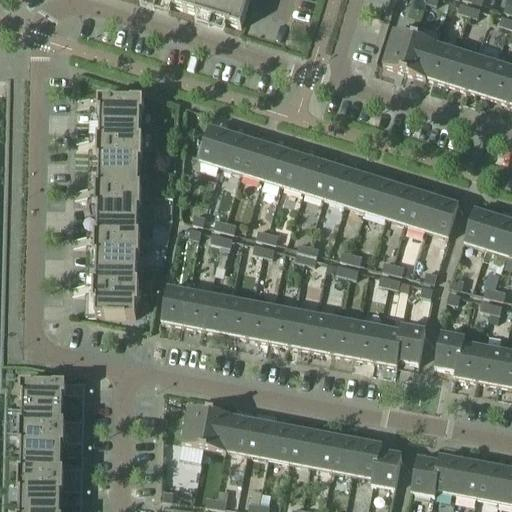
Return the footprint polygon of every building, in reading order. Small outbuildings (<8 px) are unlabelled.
[(252,0),(140,0),(242,32),(252,0)] [(429,0),(428,0),(426,8),(435,11),(438,3),(429,0)] [(479,0),(473,0),(471,7),(481,10),(484,1),(479,0)] [(511,19),(511,10),(505,8),(503,17),(511,19)] [(467,21),(469,12),(460,9),(457,18),(467,21)] [(469,12),(467,21),(477,24),(479,15),(469,12)] [(508,34),(511,25),(501,22),(498,31),(508,34)] [(404,78),(415,42),(393,35),(382,71),(404,78)] [(424,85),(436,48),(415,42),(404,78),(424,85)] [(445,90),(456,56),(436,50),(437,49),(436,48),(424,85),(425,85),(426,84),(445,90)] [(466,96),(476,62),(456,56),(445,90),(466,96)] [(487,103),(497,69),(476,62),(466,96),(487,103)] [(507,109),(511,93),(511,73),(497,69),(487,103),(507,109)] [(100,115),(99,128),(140,129),(140,116),(143,116),(143,104),(98,103),(97,115),(100,115)] [(89,152),(142,153),(142,142),(140,142),(140,129),(99,128),(99,141),(97,141),(96,152),(89,152)] [(166,132),(166,141),(175,142),(175,132),(166,132)] [(220,173),(231,139),(209,133),(199,166),(220,173)] [(241,180),(251,146),(231,139),(220,173),(241,180)] [(261,186),(272,152),(251,146),(241,180),(261,186)] [(99,163),(98,176),(139,177),(139,164),(142,164),(142,153),(89,152),(96,153),(96,163),(99,163)] [(282,192),(293,159),(272,152),(261,186),(282,192)] [(303,199),(313,165),(293,159),(282,192),(303,199)] [(323,205),(334,172),(313,165),(303,199),(323,205)] [(344,212),(354,178),(334,172),(323,205),(344,212)] [(88,200),(141,201),(141,190),(138,190),(139,177),(98,176),(98,189),(96,189),(95,200),(88,200)] [(365,218),(375,184),(354,178),(344,212),(365,218)] [(385,225),(396,191),(375,184),(365,218),(385,225)] [(406,231),(416,197),(396,191),(385,225),(406,231)] [(426,237),(437,204),(416,197),(406,231),(426,237)] [(97,211),(97,224),(138,225),(138,212),(140,212),(141,201),(88,200),(95,201),(95,211),(97,211)] [(426,237),(448,244),(459,210),(437,204),(426,237)] [(485,256),(495,222),(474,215),(463,249),(485,256)] [(192,229),(202,231),(204,223),(194,220),(192,229)] [(506,262),(511,241),(511,227),(495,222),(485,256),(506,262)] [(87,248),(139,249),(140,238),(137,238),(138,225),(97,224),(97,237),(94,237),(94,248),(87,248)] [(223,236),(226,228),(216,225),(213,234),(223,236)] [(223,236),(233,239),(235,230),(226,228),(223,236)] [(199,245),(201,237),(191,234),(189,243),(199,245)] [(265,247),(268,239),(258,236),(255,245),(265,247)] [(268,239),(265,247),(275,250),(277,241),(268,239)] [(219,251),(221,242),(212,240),(210,248),(219,251)] [(221,242),(219,251),(230,253),(232,245),(221,242)] [(96,259),(96,272),(136,273),(137,260),(139,260),(139,249),(87,248),(94,249),(94,259),(96,259)] [(306,260),(309,252),(298,249),(297,257),(306,260)] [(261,261),(263,253),(254,250),(252,259),(261,261)] [(306,260),(316,262),(318,254),(309,252),(306,260)] [(263,253),(261,261),(272,264),(274,255),(263,253)] [(304,268),(306,260),(297,257),(294,266),(304,268)] [(349,268),(352,260),(342,257),(339,266),(349,268)] [(314,271),(316,262),(306,260),(304,268),(314,271)] [(352,260),(349,268),(359,271),(361,262),(352,260)] [(391,278),(394,270),(384,267),(382,276),(391,278)] [(394,270),(391,278),(401,281),(403,272),(394,270)] [(345,282),(347,274),(338,271),(336,280),(345,282)] [(86,296),(138,297),(139,286),(136,286),(136,273),(96,272),(96,285),(93,285),(93,296),(86,296)] [(347,274),(345,282),(356,285),(358,276),(347,274)] [(434,289),(436,280),(426,277),(424,286),(434,289)] [(387,293),(389,284),(380,282),(378,290),(387,293)] [(389,284),(387,293),(398,295),(400,287),(389,284)] [(461,296),(463,287),(452,284),(450,293),(461,296)] [(430,304),(433,295),(422,292),(420,301),(430,304)] [(161,327),(183,332),(189,297),(167,293),(161,327)] [(493,304),(495,295),(485,293),(483,301),(493,304)] [(495,295),(493,304),(503,306),(505,298),(495,295)] [(136,308),(138,308),(138,297),(86,296),(93,297),(93,307),(95,307),(95,321),(135,322),(136,308)] [(183,332),(204,336),(211,301),(189,297),(183,332)] [(457,311),(459,302),(449,299),(447,308),(457,311)] [(204,336),(225,340),(232,305),(211,301),(204,336)] [(225,340),(246,344),(253,309),(232,305),(225,340)] [(489,318),(491,310),(481,307),(479,316),(489,318)] [(246,344),(268,348),(274,313),(253,309),(246,344)] [(491,310),(489,318),(499,321),(501,312),(491,310)] [(268,348),(289,352),(296,317),(274,313),(268,348)] [(289,352),(310,356),(317,321),(296,317),(289,352)] [(310,356),(331,360),(338,325),(317,321),(310,356)] [(331,360),(353,364),(359,329),(338,325),(331,360)] [(353,364),(374,368),(380,333),(359,329),(353,364)] [(374,368),(395,372),(403,331),(401,331),(400,337),(380,333),(374,368)] [(425,335),(403,331),(395,372),(397,372),(398,366),(418,370),(425,335)] [(455,383),(463,343),(441,338),(434,373),(455,377),(454,383),(455,383)] [(476,387),(483,352),(463,349),(464,343),(463,343),(455,383),(476,387)] [(498,391),(504,356),(483,352),(476,387),(498,391)] [(511,394),(511,357),(504,356),(498,391),(511,394)] [(20,400),(23,400),(22,413),(63,414),(63,401),(84,402),(84,390),(20,388),(20,400)] [(204,454),(211,417),(188,413),(181,450),(204,454)] [(63,415),(22,414),(22,427),(19,426),(19,437),(83,439),(83,432),(62,431),(63,415)] [(225,458),(232,421),(211,417),(204,454),(225,458)] [(246,461),(253,426),(233,422),(233,421),(232,421),(225,458),(226,458),(226,457),(246,461)] [(268,465),(274,430),(253,426),(246,461),(268,465)] [(289,469),(295,434),(274,430),(268,465),(289,469)] [(310,473),(317,438),(295,434),(289,469),(310,473)] [(83,439),(19,438),(19,449),(21,448),(21,461),(61,462),(62,450),(83,450),(83,439)] [(331,477),(338,442),(317,438),(310,473),(331,477)] [(352,481),(359,446),(338,442),(331,477),(352,481)] [(373,491),(380,450),(359,446),(352,481),(372,485),(371,491),(373,491)] [(373,491),(395,495),(401,460),(381,457),(382,451),(380,450),(373,491)] [(61,462),(21,461),(20,474),(18,474),(18,485),(82,487),(82,476),(61,475),(61,462)] [(433,502),(440,462),(439,461),(438,467),(417,463),(411,498),(433,502)] [(455,500),(462,466),(440,462),(433,502),(434,503),(435,497),(455,500)] [(476,504),(483,470),(462,466),(455,500),(476,504)] [(497,508),(504,474),(483,470),(476,504),(497,508)] [(511,511),(511,475),(504,474),(497,508),(511,511)] [(82,498),(82,487),(18,485),(18,496),(20,496),(20,509),(60,510),(61,497),(82,498)] [(172,507),(173,498),(162,497),(161,506),(172,507)] [(205,511),(214,511),(216,505),(206,503),(205,511)]
